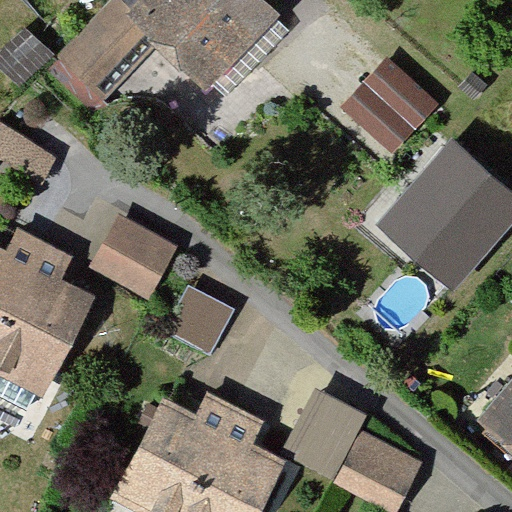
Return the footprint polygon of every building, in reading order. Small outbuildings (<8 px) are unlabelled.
[(284,0),(119,0),(216,81),(284,0)] [(62,3),(35,33),(108,99),(135,69),(62,3)] [(433,98),(383,56),(342,104),(392,147),(433,98)] [(511,207),(511,184),(453,137),(382,223),(453,280),(511,207)] [(182,250),(119,216),(95,261),(157,295),(182,250)] [(103,288),(0,239),(0,366),(54,392),(103,288)] [(234,302),(192,281),(170,326),(213,347),(234,302)] [(511,381),(488,410),(511,430),(511,381)] [(266,511),(296,450),(172,390),(120,499),(147,511),(266,511)] [(371,413),(328,390),(296,450),(340,473),(364,424),(371,413)] [(421,452),(364,424),(340,473),(397,501),(421,452)]
